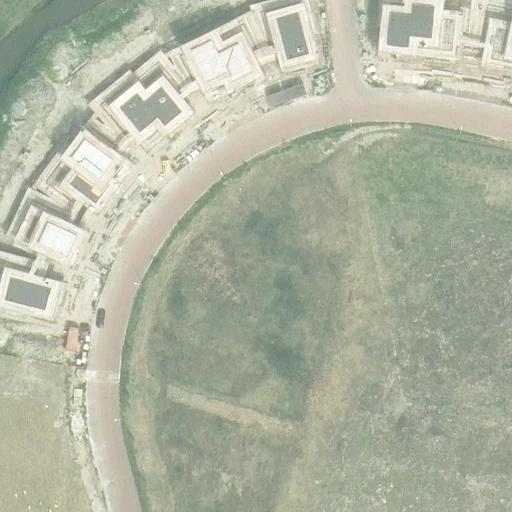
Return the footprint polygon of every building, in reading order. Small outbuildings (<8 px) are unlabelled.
[(301,0),(298,0),(259,10),(267,41),(280,37),(287,64),(311,58),(303,27),(308,26),(301,0)] [(388,0),(385,0),(384,18),(389,19),(386,45),(409,47),(413,2),(388,0)] [(435,5),(430,49),(453,52),(455,28),(469,29),(471,0),(433,0),(433,4),(435,5)] [(413,2),(409,47),(430,49),(435,5),(433,4),(413,2)] [(511,7),(486,3),(480,33),(494,36),(489,59),(511,64),(511,58),(511,7)] [(245,22),(211,38),(233,82),(254,71),(246,55),(259,49),(245,22)] [(152,32),(145,36),(152,46),(158,42),(152,32)] [(211,38),(178,55),(189,77),(201,71),(212,93),(233,82),(211,38)] [(159,60),(130,84),(165,126),(184,111),(168,92),(179,84),(159,60)] [(130,84),(101,108),(117,128),(128,119),(147,141),(165,126),(130,84)] [(79,100),(74,106),(83,114),(88,109),(79,100)] [(72,155),(71,156),(110,185),(124,166),(105,152),(113,141),(93,126),(72,155)] [(67,152),(44,183),(69,201),(77,190),(96,204),(110,185),(71,156),(72,155),(67,152)] [(19,169),(15,176),(25,182),(29,175),(19,169)] [(40,201),(22,241),(43,250),(45,246),(69,257),(79,234),(57,224),(63,212),(40,201)] [(3,259),(0,271),(0,303),(18,308),(20,304),(51,312),(57,288),(30,281),(34,267),(3,259)] [(0,365),(44,368),(45,344),(21,343),(22,329),(0,327),(0,365)] [(0,403),(18,404),(18,390),(42,392),(44,368),(0,365),(0,403)] [(18,416),(0,418),(0,455),(0,457),(48,448),(44,425),(21,429),(18,416)] [(0,455),(0,490),(1,495),(31,490),(29,476),(52,472),(48,448),(0,457),(0,455)] [(35,511),(33,500),(3,505),(3,511),(64,511),(64,509),(44,511),(35,511)]
